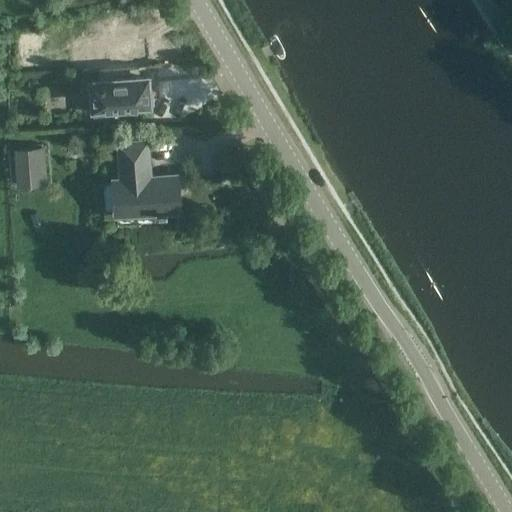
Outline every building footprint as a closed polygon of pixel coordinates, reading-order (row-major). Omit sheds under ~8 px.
[(102,43),(91,43),(93,71),(93,70),(147,67),(146,40),(137,41),(137,40),(136,30),(137,30),(137,29),(102,31),(102,43)] [(42,35),(23,35),(23,57),(42,56),(42,35)] [(147,75),(91,79),(94,114),(134,111),(133,103),(153,102),(152,89),(148,89),(147,75)] [(154,212),(158,212),(165,211),(165,210),(177,209),(176,191),(177,191),(177,180),(175,180),(175,173),(150,175),(149,161),(146,161),(145,142),(146,142),(146,137),(118,139),(120,176),(112,177),(114,213),(137,211),(137,210),(154,209),(154,212)] [(11,194),(19,193),(18,186),(42,184),(39,147),(7,150),(11,194)]
